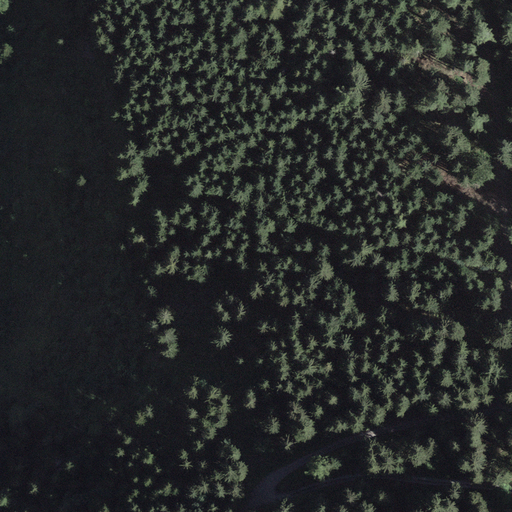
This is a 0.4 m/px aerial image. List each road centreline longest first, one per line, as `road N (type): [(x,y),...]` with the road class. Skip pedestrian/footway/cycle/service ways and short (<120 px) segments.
road 1 (unclassified): [(511,406),(416,418),(341,440),(272,477),(244,511)]
road 2 (track): [(256,497),(380,474),(511,490)]
